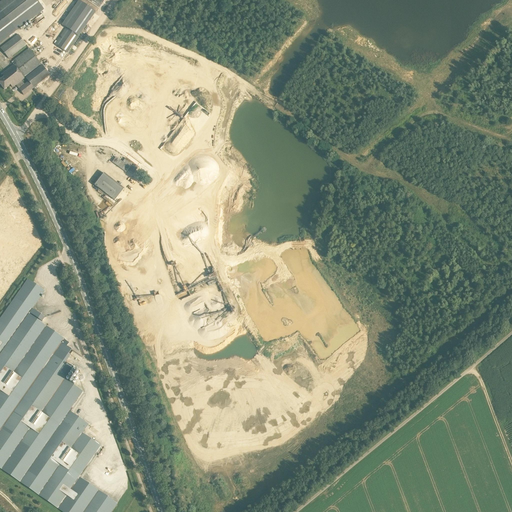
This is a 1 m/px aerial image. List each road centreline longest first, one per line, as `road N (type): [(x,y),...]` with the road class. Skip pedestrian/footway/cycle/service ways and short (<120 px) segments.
road 1 (secondary): [(161,511),(71,255),(0,109)]
road 2 (unclassified): [(295,511),(511,332)]
road 3 (track): [(16,139),(113,0)]
